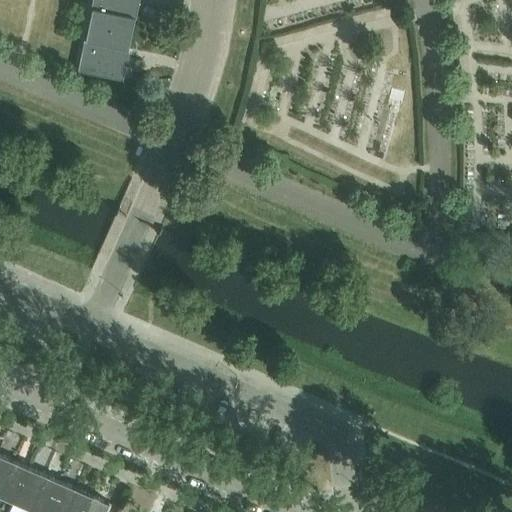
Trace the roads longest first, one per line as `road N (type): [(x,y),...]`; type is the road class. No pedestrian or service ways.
road 1 (unknown): [(418,0),(438,167),(430,209),(402,222),(349,194),(172,135)]
road 2 (tertiary): [(293,511),(0,383)]
